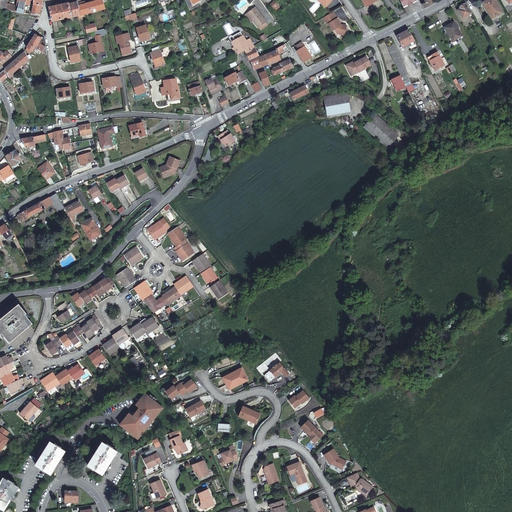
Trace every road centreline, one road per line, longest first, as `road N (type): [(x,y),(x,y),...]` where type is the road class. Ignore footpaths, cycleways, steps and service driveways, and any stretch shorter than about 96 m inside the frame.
road 1 (secondary): [(0,220),(61,185),(208,124)]
road 2 (track): [(374,39),(390,114),(425,133),(354,215)]
road 3 (residential): [(10,138),(122,114),(215,120)]
road 4 (residential): [(253,511),(245,467),(276,442),(297,447),(338,511)]
road 5 (secondary): [(372,40),(215,120)]
road 6 (residential): [(52,289),(33,362),(67,359),(111,326)]
road 7 (residential): [(44,11),(59,76),(142,60)]
road 8 (secondary): [(208,124),(194,158),(133,230)]
road 9 (track): [(394,168),(511,132)]
